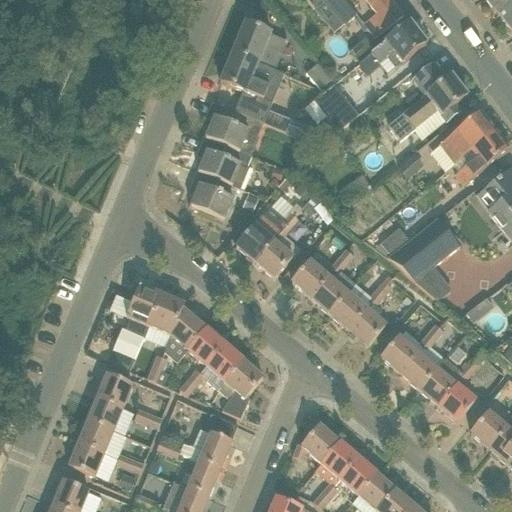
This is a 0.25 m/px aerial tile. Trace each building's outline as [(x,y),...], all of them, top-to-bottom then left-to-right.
[(342,3),(339,0),(302,0),(313,12),(324,2),(345,27),(356,17),(343,2),(342,3)] [(370,8),(376,17),(369,22),(380,37),(403,18),(388,0),(373,0),(376,3),(370,8)] [(511,0),(484,0),(484,1),(497,18),(511,6),(511,0)] [(511,6),(497,18),(511,35),(511,34),(511,6)] [(364,26),(363,27),(374,41),(380,37),(369,22),(364,26)] [(272,37),(245,26),(232,56),(259,67),(266,50),(283,57),(288,45),(271,38),(272,37)] [(403,66),(426,46),(410,26),(376,53),(371,57),(371,58),(380,68),(395,56),(403,66)] [(350,53),(361,66),(371,58),(371,57),(376,53),(366,41),(350,53)] [(220,86),(242,95),(234,115),(246,120),(264,127),(269,113),(275,99),(277,93),(269,89),(275,73),(259,67),(232,56),(220,86)] [(323,96),(335,86),(318,66),(306,76),(323,96)] [(401,143),(436,115),(444,125),(446,124),(446,125),(461,114),(456,108),(467,99),(452,79),(447,84),(433,67),(413,84),(426,100),(422,103),(411,111),(390,129),(401,143)] [(338,135),(359,118),(334,88),(314,104),(338,135)] [(405,103),(411,111),(422,103),(415,95),(405,103)] [(241,131),(246,120),(234,115),(212,106),(203,126),(209,129),(204,141),(252,160),(260,141),(248,136),(248,134),(241,131)] [(269,113),(264,127),(285,136),(291,122),(269,113)] [(482,142),(493,132),(480,116),(439,148),(454,168),(471,155),(470,153),(483,143),(482,142)] [(291,122),(285,136),(308,145),(313,131),(291,122)] [(463,188),(509,153),(493,132),(482,142),(483,143),(470,153),(471,155),(477,161),(455,178),(463,188)] [(247,171),(252,160),(204,141),(196,160),(202,162),(196,175),(238,192),(238,191),(244,194),(252,173),(247,171)] [(303,161),(309,148),(298,143),(292,156),(303,161)] [(422,168),(414,159),(399,173),(406,181),(422,168)] [(281,183),(283,174),(273,171),(271,180),(281,183)] [(511,246),(511,173),(500,183),(499,182),(477,200),(489,215),(488,216),(511,246)] [(194,197),(189,209),(224,223),(232,201),(234,202),(238,192),(196,175),(188,194),(194,197)] [(351,210),(373,193),(362,178),(339,196),(351,210)] [(314,196),(315,195),(302,184),(294,193),(307,204),(314,196)] [(322,206),(314,196),(307,204),(302,211),(303,211),(302,212),(305,215),(311,220),(322,206)] [(289,215),(290,216),(294,219),(301,212),(302,212),(303,211),(302,211),(296,206),(294,209),(289,215)] [(284,223),(270,211),(264,219),(263,218),(236,250),(255,266),(278,238),(283,243),(285,240),(291,234),(282,226),(284,223)] [(299,224),(294,219),(290,216),(284,223),(282,226),(291,234),(299,224)] [(460,250),(437,222),(409,244),(391,259),(387,262),(414,285),(434,270),(460,250)] [(391,259),(409,244),(399,232),(381,248),(391,259)] [(274,282),(292,260),(300,252),(285,240),(283,243),(278,238),(255,266),(274,282)] [(346,253),(337,262),(346,270),(354,261),(346,253)] [(346,270),(337,262),(329,271),(333,275),(338,280),(342,275),(346,270)] [(310,265),(292,286),(311,303),(329,281),(310,265)] [(329,281),(311,303),(330,318),(348,296),(355,288),(356,288),(342,275),(338,280),(333,275),(329,281)] [(384,284),(375,294),(383,301),(391,291),(384,284)] [(149,331),(162,299),(139,290),(126,321),(129,322),(124,334),(116,354),(135,362),(144,342),(145,340),(149,331)] [(383,301),(375,294),(370,301),(368,303),(372,306),(376,310),(383,301)] [(367,312),(348,296),(330,318),(348,334),(367,313),(366,313),(367,312)] [(184,308),(162,299),(149,331),(145,340),(168,349),(182,313),(184,308)] [(472,326),(493,310),(486,301),(465,317),(472,326)] [(376,310),(372,306),(367,312),(366,313),(367,313),(348,334),(367,350),(385,329),(376,321),(381,314),(376,310)] [(179,358),(203,330),(182,313),(168,349),(179,358)] [(435,328),(427,337),(436,345),(444,336),(435,328)] [(182,361),(188,354),(205,369),(223,347),(203,330),(179,358),(182,361)] [(431,351),(436,345),(427,337),(420,346),(419,347),(423,351),(428,355),(431,351)] [(419,356),(400,340),(381,362),(400,378),(419,356)] [(511,346),(503,357),(511,364),(511,346)] [(205,369),(206,370),(200,377),(196,373),(188,383),(197,391),(204,382),(219,395),(223,389),(243,365),(223,347),(205,369)] [(111,368),(129,375),(135,362),(116,354),(111,368)] [(437,372),(419,356),(400,378),(419,394),(437,372)] [(156,359),(152,371),(163,375),(168,364),(156,359)] [(446,363),(443,366),(443,365),(437,372),(419,394),(438,410),(456,388),(461,383),(477,364),(472,360),(460,375),(446,363)] [(466,387),(482,368),(477,364),(461,383),(466,387)] [(229,403),(221,415),(241,423),(249,403),(246,401),(263,381),(243,365),(223,389),(219,395),(229,403)] [(159,387),(163,375),(152,371),(147,382),(159,387)] [(132,389),(106,379),(97,402),(123,413),(132,389)] [(197,391),(188,383),(179,392),(189,400),(197,391)] [(475,404),(456,388),(438,410),(457,426),(475,404)] [(113,435),(123,413),(97,402),(87,425),(113,435)] [(137,418),(135,422),(147,427),(150,418),(139,414),(137,418)] [(507,432),(488,417),(470,437),(489,453),(507,432)] [(162,423),(150,418),(147,427),(158,432),(162,423)] [(231,446),(237,431),(238,430),(211,419),(205,435),(200,433),(193,449),(184,445),(181,451),(179,456),(200,464),(221,473),(232,446),(231,446)] [(104,458),(113,435),(87,425),(78,448),(104,458)] [(507,432),(489,453),(508,469),(511,464),(511,426),(507,432)] [(320,429),(302,450),(298,448),(293,461),(302,465),(306,454),(320,467),(339,445),(320,429)] [(109,483),(126,440),(118,437),(101,479),(109,483)] [(157,452),(167,457),(171,447),(161,443),(157,452)] [(329,487),(333,490),(340,482),(357,461),(339,445),(320,467),(322,468),(315,475),(329,487)] [(181,451),(171,447),(167,457),(177,461),(179,456),(181,451)] [(95,481),(99,470),(104,458),(78,448),(69,470),(95,481)] [(131,464),(120,459),(118,463),(116,467),(128,472),(131,464)] [(340,482),(358,499),(376,477),(357,461),(340,482)] [(131,464),(128,472),(139,477),(143,469),(131,464)] [(200,464),(188,492),(209,501),(221,473),(200,464)] [(358,499),(374,511),(379,511),(395,493),(376,477),(358,499)] [(123,478),(118,489),(131,495),(136,483),(123,478)] [(81,511),(88,496),(63,485),(53,508),(63,511),(81,511)] [(204,511),(209,501),(188,492),(175,487),(164,511),(204,511)] [(321,496),(330,504),(339,495),(329,487),(321,496)] [(395,493),(379,511),(412,511),(414,509),(395,493)] [(319,511),(323,511),(330,504),(321,496),(313,506),(317,509),(319,511)] [(135,507),(145,511),(148,503),(138,499),(135,507)] [(300,511),(276,502),(271,511),(300,511)] [(156,511),(159,507),(148,503),(145,511),(146,511),(156,511)]
